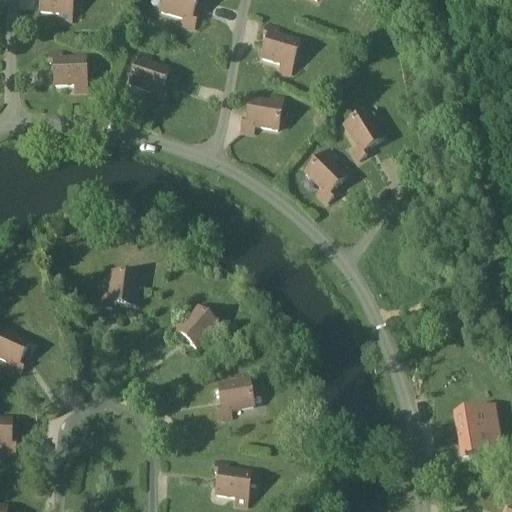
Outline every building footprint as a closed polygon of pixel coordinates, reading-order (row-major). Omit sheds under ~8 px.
[(72,0),(41,0),(40,15),(60,17),(59,24),(70,25),(72,0)] [(197,0),(164,0),(160,16),(183,22),(181,28),(193,32),(196,22),(191,21),(197,0)] [(298,46),(276,39),(278,33),(266,30),(263,39),(268,41),(261,62),(281,68),(279,74),(289,77),(298,46)] [(85,62),(62,63),(61,56),(49,57),(49,67),(54,67),(55,89),(75,89),(75,96),(86,95),(85,62)] [(167,74),(149,67),(151,61),(140,57),(130,88),(151,96),(150,102),(161,106),(165,97),(160,95),(167,74)] [(282,101),(271,100),(270,106),(251,103),(247,125),(242,124),(240,134),(253,136),(254,130),(277,134),(282,101)] [(372,125),(378,122),(372,112),(344,130),(357,150),(351,153),(358,164),(366,159),(364,155),(383,142),(372,125)] [(331,166),(336,161),(328,154),(305,177),(322,193),(317,198),(326,207),(333,200),(330,197),(346,180),(331,166)] [(137,291),(144,292),(145,281),(112,277),(109,300),(103,299),(101,311),(111,312),(112,308),(134,311),(137,291)] [(223,334),(198,312),(182,330),(177,325),(169,335),(177,341),(180,338),(197,353),(210,338),(215,342),(223,334)] [(28,346),(10,338),(13,332),(3,327),(0,334),(0,362),(10,367),(8,373),(19,378),(23,369),(19,367),(28,346)] [(247,378),(236,380),(237,386),(218,390),(221,412),(217,413),(219,423),(231,421),(230,414),(253,410),(247,378)] [(492,417),(462,422),(469,463),(508,457),(505,436),(495,438),(492,417)] [(11,424),(0,423),(0,449),(2,450),(2,456),(15,457),(15,447),(10,446),(11,424)] [(250,477),(227,474),(228,468),(216,466),(214,476),(219,477),(216,499),(236,502),(235,509),(246,510),(250,477)]
